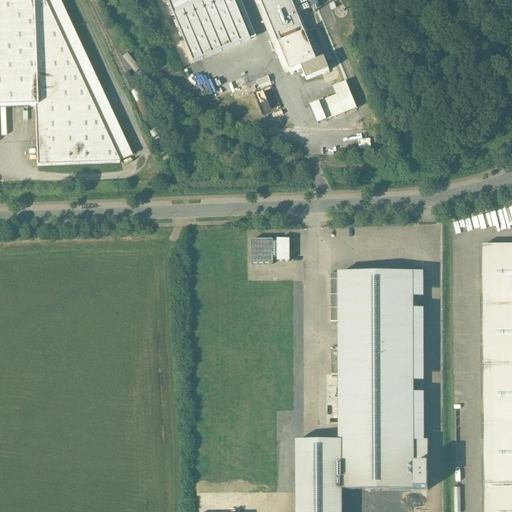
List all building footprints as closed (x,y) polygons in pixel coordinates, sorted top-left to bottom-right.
[(0,0),(0,108),(35,107),(37,167),(119,164),(119,163),(132,158),(58,0),(0,0)] [(234,0),(167,0),(194,63),(251,39),(234,0)] [(259,0),(290,73),(301,68),(306,81),(330,72),(324,59),(316,62),(291,1),(291,0),(259,0)] [(337,98),(312,108),(319,125),(357,110),(346,84),(333,89),(337,98)] [(270,87),(254,94),(264,116),(280,109),(270,87)] [(370,139),(358,140),(358,150),(371,149),(370,139)] [(274,241),(251,241),(252,265),(273,265),(274,260),(277,260),(278,263),(289,263),(289,241),(277,241),(277,244),(273,244),(274,241)] [(511,511),(511,247),(482,247),(484,511),(511,511)] [(414,273),(339,274),(340,348),(330,348),(330,375),(325,375),(325,424),(340,424),(340,441),(296,442),(296,511),(342,511),(342,490),(401,489),(401,503),(425,503),(425,490),(427,490),(427,440),(423,440),(422,262),(414,262),(414,273)]
